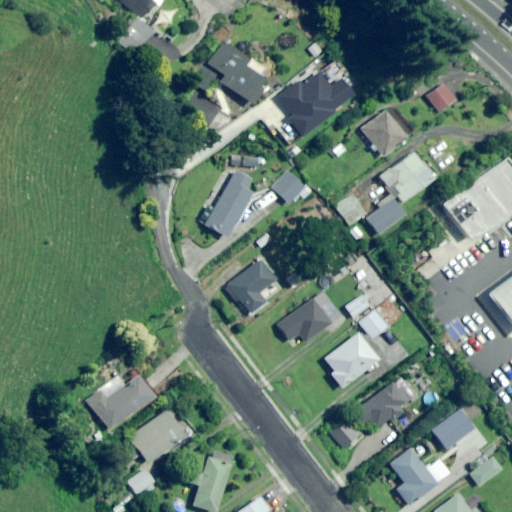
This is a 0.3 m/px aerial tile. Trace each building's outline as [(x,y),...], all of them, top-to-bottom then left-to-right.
[(153,0),(116,0),(137,18),(153,0)] [(242,61),(217,43),(203,64),(220,75),(215,82),(247,105),(257,90),(254,88),(260,79),(239,65),(242,61)] [(385,118),(380,110),(355,129),(376,157),(410,131),(395,111),(385,118)] [(435,175),(415,147),(375,176),(395,204),(435,175)] [(511,205),(511,168),(503,156),(439,202),(465,239),(511,205)] [(250,180),(231,167),(196,219),(223,237),(252,194),(244,188),(250,180)] [(304,190),(286,170),(269,187),(287,206),(304,190)] [(358,204),(347,192),(339,199),(350,211),(358,204)] [(403,216),(389,198),(362,218),(376,236),(403,216)] [(273,280),(258,259),(224,284),(247,314),(263,302),(257,293),(273,280)] [(511,271),(475,300),(503,336),(511,329),(511,271)] [(323,304),(314,293),(274,324),(287,341),(295,334),(303,344),(330,322),(319,308),(323,304)] [(367,304),(359,294),(341,307),(349,318),(367,304)] [(400,315),(386,298),(356,322),(369,339),(400,315)] [(376,359),(355,332),(322,358),(332,370),(328,373),(339,388),(376,359)] [(149,398),(130,371),(110,386),(108,383),(97,390),(102,397),(89,406),(107,429),(149,398)] [(411,401),(395,378),(349,413),(358,425),(363,421),(371,431),(411,401)] [(181,436),(162,411),(126,439),(144,464),(181,436)] [(434,484),(406,447),(385,463),(400,483),(392,488),(405,506),(434,484)] [(210,458),(204,456),(200,468),(195,486),(189,505),(213,511),(230,456),(212,450),(210,458)] [(496,472),(487,459),(466,473),(475,486),(496,472)] [(152,482),(143,469),(125,481),(134,494),(152,482)] [(467,511),(454,494),(430,511),(431,511),(473,511),(471,508),(467,511)] [(263,511),(266,510),(256,496),(234,511),(263,511)]
